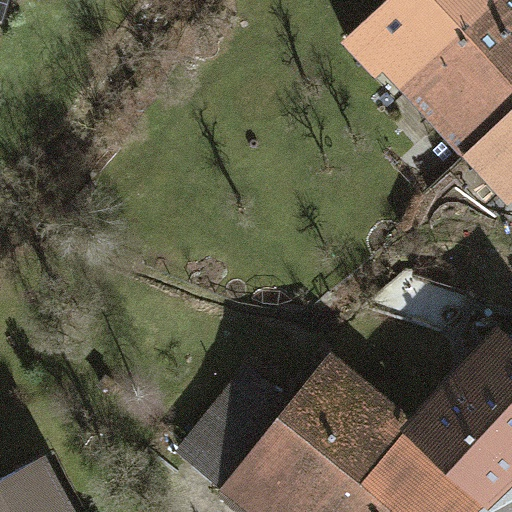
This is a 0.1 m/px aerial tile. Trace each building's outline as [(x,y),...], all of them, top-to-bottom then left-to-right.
[(511,0),(379,0),(339,38),(380,81),(388,74),(507,200),(511,195),(511,0)] [(453,288),(399,272),(386,314),(441,330),(453,288)] [(511,334),(495,320),(411,417),(497,491),(511,477),(511,334)] [(471,511),(497,491),(411,417),(331,347),(287,398),(247,363),(175,446),(251,511),(471,511)] [(80,511),(46,450),(0,475),(0,511),(80,511)]
